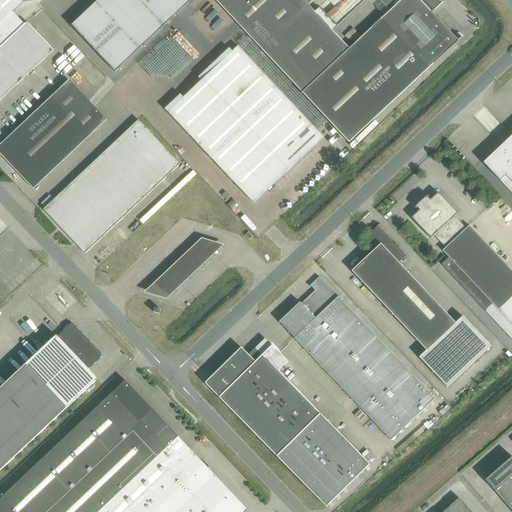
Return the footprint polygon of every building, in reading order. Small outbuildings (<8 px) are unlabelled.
[(0,0),(0,47),(25,24),(24,24),(12,11),(22,2),(19,0),(0,0)] [(141,0),(98,0),(96,2),(139,48),(164,24),(141,0)] [(141,0),(164,24),(190,0),(141,0)] [(431,13),(443,2),(443,1),(441,2),(439,0),(380,0),(379,0),(389,11),(349,49),(308,5),(313,0),(215,0),(349,143),(458,41),(431,13)] [(114,71),(139,48),(96,2),(71,25),(114,71)] [(0,100),(33,70),(54,51),(27,22),(25,24),(0,47),(0,100)] [(168,112),(253,203),(267,190),(269,192),(276,186),(273,184),(323,137),(238,46),(168,112)] [(55,93),(0,145),(0,154),(33,189),(107,120),(69,80),(61,88),(55,93)] [(43,209),(85,254),(180,164),(138,120),(43,209)] [(511,135),(483,163),(511,193),(511,135)] [(429,197),(428,196),(425,197),(423,199),(421,201),(420,202),(418,204),(417,205),(416,206),(415,208),(416,209),(416,207),(419,211),(411,218),(431,239),(434,235),(445,248),(442,251),(448,258),(441,264),(511,339),(511,271),(469,226),(466,229),(454,216),(458,213),(438,193),(430,200),(427,197),(429,197)] [(453,326),(416,284),(398,264),(405,257),(406,259),(406,258),(378,226),(380,224),(370,233),(368,235),(367,238),(366,240),(368,245),(370,247),(369,248),(373,251),(352,271),(426,351),(419,357),(447,387),(491,346),(463,316),(453,326)] [(391,441),(416,417),(435,399),(338,296),(338,297),(319,277),(309,286),(310,287),(311,286),(315,291),(301,303),(300,302),(279,322),(294,338),(391,441)] [(91,344),(89,341),(89,340),(86,338),(85,337),(83,335),(83,334),(80,331),(79,331),(77,329),(77,327),(74,325),(73,325),(73,324),(71,323),(69,325),(68,325),(65,328),(65,329),(57,336),(56,336),(0,388),(0,471),(97,379),(88,369),(89,368),(91,368),(93,365),(93,364),(94,364),(96,362),(97,362),(100,359),(100,358),(102,356),(101,355),(101,354),(101,353),(98,350),(97,350),(95,348),(95,347),(92,344),(91,344)] [(241,348),(205,383),(326,507),(353,481),(363,471),(370,464),(278,371),(288,362),(272,345),(255,362),(248,355),(241,348)] [(125,381),(0,498),(0,511),(99,511),(178,437),(125,381)] [(178,437),(99,511),(246,511),(248,510),(246,508),(178,437)] [(511,456),(485,480),(495,491),(511,476),(511,456)] [(511,476),(495,491),(505,502),(506,503),(511,498),(511,476)] [(471,511),(459,498),(442,511),(471,511)]
